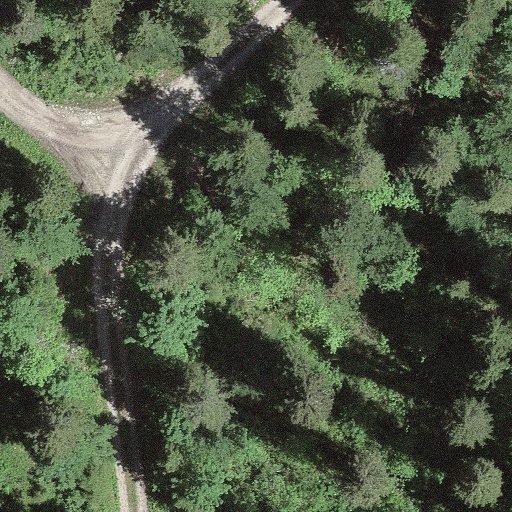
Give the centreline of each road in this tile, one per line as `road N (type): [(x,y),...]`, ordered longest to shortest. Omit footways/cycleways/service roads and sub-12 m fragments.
road 1 (track): [(291,0),(103,185),(0,85)]
road 2 (track): [(103,185),(135,511)]
